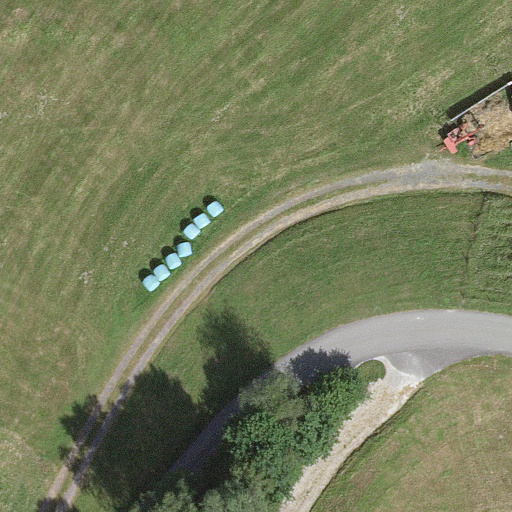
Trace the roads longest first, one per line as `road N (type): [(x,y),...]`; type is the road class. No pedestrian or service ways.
road 1 (track): [(511,180),(373,182),(296,208),(241,241),(156,331),(52,511)]
road 2 (track): [(152,511),(252,403),(317,355),(413,328),(511,334)]
road 3 (track): [(447,326),(294,511)]
